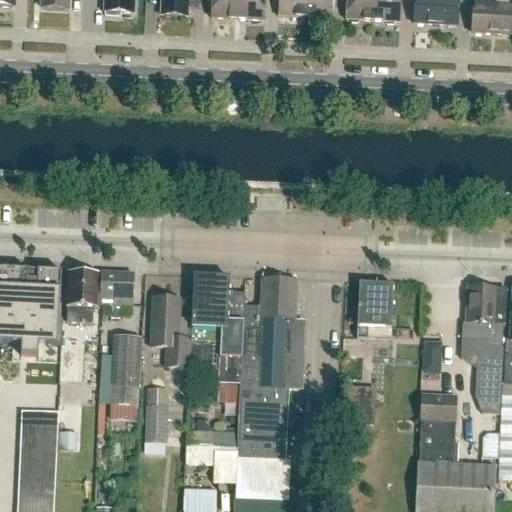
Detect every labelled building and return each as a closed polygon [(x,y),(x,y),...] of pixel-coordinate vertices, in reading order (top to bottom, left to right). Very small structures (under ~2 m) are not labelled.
[(43,0),(43,11),(69,12),(69,0),(43,0)] [(104,0),(104,14),(105,14),(105,18),(120,19),(120,15),(133,16),(134,0),(104,0)] [(163,0),(163,18),(187,19),(188,11),(198,12),(198,0),(163,0)] [(239,21),(239,0),(207,0),(207,3),(213,3),(212,20),(239,21)] [(239,0),(239,21),(264,23),(264,0),(239,0)] [(304,21),(304,0),(277,0),(277,19),(304,21)] [(304,0),(304,21),(331,22),(331,0),(304,0)] [(371,24),(372,0),(345,0),(345,22),(371,24)] [(372,0),(371,24),(398,25),(399,0),(372,0)] [(436,27),(437,0),(415,0),(414,26),(436,27)] [(437,0),(436,27),(458,28),(458,0),(437,0)] [(494,36),(495,0),(479,0),(479,8),(474,7),(472,34),(494,36)] [(495,0),(494,36),(511,36),(511,9),(508,9),(508,0),(495,0)] [(28,274),(28,272),(4,271),(4,273),(4,281),(0,280),(0,345),(13,347),(13,340),(46,341),(46,348),(61,349),(62,323),(55,323),(56,309),(59,309),(61,281),(59,281),(58,283),(49,283),(50,275),(50,273),(37,272),(37,282),(27,282),(28,274)] [(132,308),(133,276),(102,274),(101,306),(109,307),(109,320),(118,320),(118,307),(132,308)] [(97,310),(98,277),(69,276),(67,325),(93,326),(93,310),(97,310)] [(218,385),(217,402),(240,403),(243,332),(227,331),(229,280),(195,279),(192,343),(190,343),(189,371),(218,373),(218,385)] [(262,282),(260,321),(294,323),(296,283),(262,282)] [(391,331),(393,287),(359,286),(356,341),(367,342),(368,330),(391,331)] [(506,292),(468,290),(467,309),(465,311),(464,318),(466,319),(466,324),(463,327),(462,342),(478,343),(478,353),(476,355),(481,360),(477,364),(475,398),(500,400),(503,325),(505,325),(506,292)] [(511,291),(511,292),(509,342),(506,342),(503,387),(498,482),(511,482),(511,291)] [(189,371),(190,343),(179,342),(181,302),(153,301),(150,350),(166,351),(165,370),(189,371)] [(300,323),(294,323),(260,321),(259,333),(243,332),(240,403),(238,436),(237,469),(235,502),(286,504),(288,464),(283,463),(286,392),(296,393),(300,323)] [(105,405),(105,420),(130,421),(133,338),(107,337),(105,388),(95,387),(94,404),(105,405)] [(418,374),(437,374),(437,342),(418,342),(418,374)] [(347,426),(347,438),(373,439),(374,427),(376,392),(349,391),(347,426)] [(419,465),(453,467),(456,400),(422,398),(419,465)] [(165,445),(166,408),(145,407),(144,445),(165,445)] [(42,511),(53,511),(58,415),(47,415),(42,511)] [(223,464),(223,468),(237,469),(238,436),(186,433),(185,450),(186,450),(186,462),(223,464)] [(72,436),(60,436),(59,452),(71,452),(72,436)] [(483,441),(482,460),(481,460),(481,464),(482,464),(482,461),(498,462),(499,436),(496,436),(496,437),(487,437),(483,441)] [(493,511),(496,469),(453,467),(419,465),(416,511),(493,511)]
